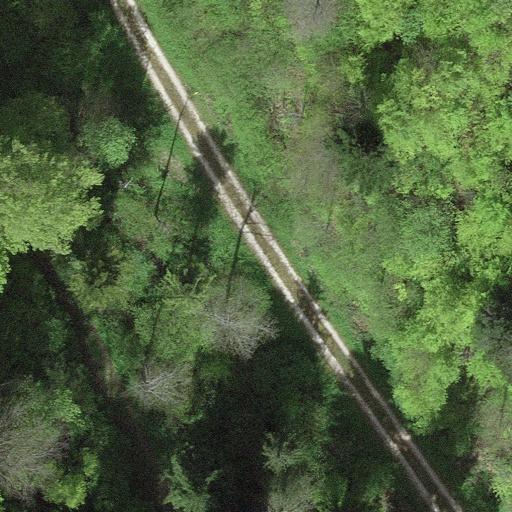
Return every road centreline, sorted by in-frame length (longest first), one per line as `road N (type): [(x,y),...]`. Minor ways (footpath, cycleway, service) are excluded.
road 1 (track): [(448,511),(269,250),(128,0)]
road 2 (track): [(0,134),(168,511)]
